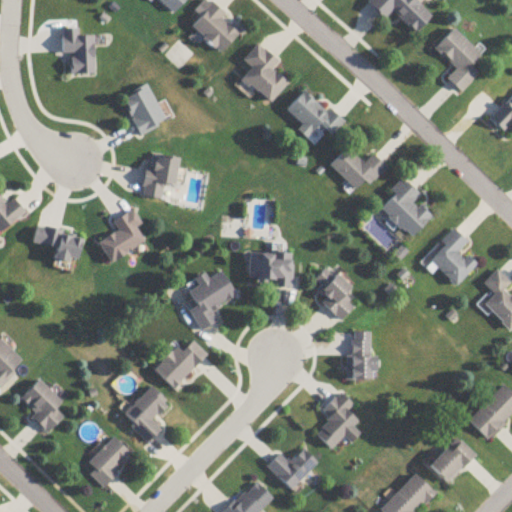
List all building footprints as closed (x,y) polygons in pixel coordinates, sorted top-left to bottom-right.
[(187,0),(155,0),(173,16),(187,0)] [(370,0),(367,4),(383,21),(392,13),(415,36),(431,19),(412,0),(370,0)] [(221,56),(240,32),(209,6),(190,30),(221,56)] [(78,31),(61,30),(61,56),(71,56),(71,76),(94,76),(94,38),(78,38),(78,31)] [(474,81),(466,73),(481,59),(454,31),(434,50),(455,71),(446,80),(460,94),(474,81)] [(271,72),(278,64),(257,46),(242,63),(251,71),(242,81),(270,105),(287,85),(271,72)] [(139,137),(165,125),(147,88),(122,100),(139,137)] [(343,125),(306,91),(287,113),(302,127),(297,132),(313,147),(325,133),(331,139),(343,125)] [(511,96),(489,121),(507,139),(511,133),(511,96)] [(372,156),(364,165),(348,149),(330,167),(355,193),(364,184),(368,187),(386,169),(372,156)] [(143,198),(161,200),(162,186),(175,187),(178,160),(148,157),(143,198)] [(431,218),(414,202),(419,197),(401,180),(389,193),(393,196),(380,210),(411,239),(431,218)] [(13,201),(7,207),(0,198),(0,235),(25,215),(13,201)] [(145,244),(136,228),(141,226),(132,212),(112,223),(118,232),(98,244),(110,265),(145,244)] [(33,246),(56,250),(54,263),(76,267),(81,238),(36,230),(33,246)] [(476,267),(467,258),(463,261),(457,255),(467,244),(454,230),(425,258),(455,288),(476,267)] [(291,255),(249,254),(248,287),(290,288),(291,255)] [(312,284),(326,299),(320,305),(340,324),(354,309),(342,297),(349,290),(326,269),(312,284)] [(482,285),(492,295),(481,305),(508,334),(511,330),(511,297),(505,290),(510,285),(497,271),(482,285)] [(189,312),(200,333),(217,324),(211,312),(235,299),(222,273),(208,281),(205,276),(189,285),(192,291),(188,293),(196,308),(189,312)] [(347,381),(373,381),(372,334),(347,334),(347,381)] [(0,341),(0,389),(24,366),(0,341)] [(172,391),(207,357),(192,343),(181,354),(176,349),(153,371),(172,391)] [(63,419),(55,411),(62,404),(39,382),(20,401),(35,416),(31,420),(47,436),(63,419)] [(116,407),(132,424),(128,432),(146,443),(159,433),(154,423),(158,418),(166,422),(175,406),(152,386),(130,409),(128,401),(116,407)] [(487,442),(511,417),(511,395),(503,386),(467,422),(487,442)] [(315,437),(331,451),(342,439),(350,447),(359,437),(352,430),(358,423),(346,413),(352,407),(339,395),(321,414),(330,422),(315,437)] [(88,476),(102,490),(133,459),(113,439),(87,465),(93,471),(88,476)] [(474,457),(457,440),(429,467),(446,485),(474,457)] [(279,456),(266,469),(290,492),(317,465),(302,451),(288,465),(279,456)] [(419,511),(435,497),(415,477),(379,511),(419,511)] [(224,511),(260,511),(272,500),(254,482),(224,511)]
